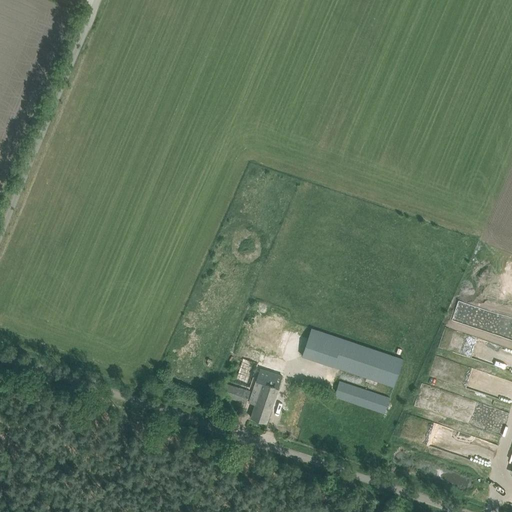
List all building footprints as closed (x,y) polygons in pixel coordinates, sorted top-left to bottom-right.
[(404,359),(312,328),(303,356),(333,366),(333,367),(394,388),(404,359)] [(246,347),(275,357),(281,339),(252,329),(246,347)] [(235,382),(250,387),(258,363),(243,358),(235,382)] [(256,403),(255,406),(252,416),(267,421),(283,375),(262,368),(250,401),(256,403)] [(335,385),(338,386),(334,396),(385,413),(390,397),(337,379),(335,385)] [(225,382),(224,385),(221,394),(247,403),(251,391),(225,382)]
